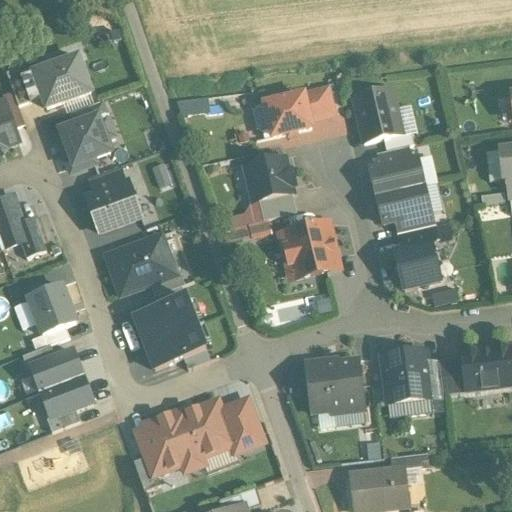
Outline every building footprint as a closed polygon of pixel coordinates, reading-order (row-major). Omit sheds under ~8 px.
[(78,61),(34,77),(43,102),(47,113),(91,97),(78,61)] [(31,107),(22,81),(19,73),(7,77),(19,111),(31,107)] [(43,102),(34,77),(22,81),(31,107),(43,102)] [(327,94),(304,100),(310,125),(333,119),(327,94)] [(392,94),(353,103),(364,148),(384,144),(400,140),(394,114),(396,114),(392,94)] [(178,103),(180,118),(208,115),(206,100),(178,103)] [(304,100),(252,112),(258,137),(271,134),(272,142),(312,133),(310,125),(304,100)] [(0,156),(5,155),(3,150),(18,145),(3,104),(0,105),(0,156)] [(70,118),(75,132),(97,123),(108,119),(103,106),(70,118)] [(69,157),(74,170),(94,163),(110,157),(97,123),(75,132),(62,137),(69,157)] [(400,140),(384,144),(387,156),(407,152),(414,150),(411,137),(400,140)] [(387,156),(379,158),(382,172),(410,165),(407,152),(387,156)] [(511,153),(500,155),(503,184),(507,184),(511,183),(511,153)] [(65,158),(73,177),(96,168),(94,163),(74,170),(69,157),(65,158)] [(286,163),(245,173),(253,208),(259,207),(292,199),(294,199),(286,163)] [(382,172),(371,174),(377,202),(424,191),(417,163),(410,165),(382,172)] [(162,168),(154,171),(159,189),(167,186),(162,168)] [(88,184),(95,201),(127,189),(120,172),(88,184)] [(95,201),(87,204),(100,238),(141,222),(129,189),(127,189),(95,201)] [(424,191),(377,202),(384,229),(423,220),(430,218),(424,191)] [(292,199),(259,207),(264,226),(297,218),(292,199)] [(23,227),(13,201),(0,206),(0,245),(3,255),(22,249),(30,246),(23,227)] [(423,220),(395,226),(398,240),(426,233),(426,232),(423,220)] [(35,223),(23,227),(30,246),(22,249),(27,263),(47,256),(35,223)] [(328,228),(316,231),(324,264),(336,261),(328,228)] [(426,233),(398,240),(402,255),(431,249),(432,250),(438,248),(433,230),(426,232),(426,233)] [(316,231),(285,239),(288,250),(285,251),(290,269),(292,268),(296,283),(327,276),(324,264),(316,231)] [(151,291),(177,281),(176,277),(162,240),(106,261),(121,302),(151,291)] [(402,255),(395,257),(403,294),(440,285),(432,250),(431,249),(402,255)] [(180,276),(176,277),(177,281),(151,291),(155,302),(159,300),(182,292),(185,290),(180,276)] [(66,333),(77,329),(62,290),(29,303),(44,342),(66,333)] [(431,296),(434,309),(457,305),(455,291),(431,296)] [(182,292),(159,300),(164,312),(187,303),(182,292)] [(144,348),(197,329),(187,303),(164,312),(135,324),(144,348)] [(197,329),(144,348),(155,376),(184,364),(206,356),(207,355),(197,329)] [(70,344),(66,333),(44,342),(32,345),(36,356),(50,351),(70,344)] [(32,373),(55,364),(50,351),(36,356),(24,361),(28,374),(32,373)] [(443,398),(467,395),(511,389),(511,371),(510,352),(462,358),(463,364),(439,367),(443,398)] [(206,356),(184,364),(188,376),(210,367),(206,356)] [(431,404),(427,368),(426,356),(382,361),(388,409),(431,404)] [(85,383),(75,357),(55,364),(32,373),(42,400),(85,383)] [(358,365),(322,369),(323,376),(328,417),(364,412),(358,365)] [(427,368),(431,404),(444,402),(443,398),(439,367),(427,368)] [(323,376),(307,378),(312,419),(328,417),(323,376)] [(85,383),(42,400),(51,425),(76,415),(94,408),(85,383)] [(248,406),(221,416),(234,450),(233,450),(236,458),(263,447),(248,406)] [(146,434),(137,437),(146,462),(154,481),(157,479),(183,470),(185,477),(204,470),(201,462),(233,450),(234,450),(221,416),(218,407),(186,419),(185,415),(144,431),(146,434)] [(80,428),(76,415),(51,425),(48,426),(53,438),(80,428)] [(367,464),(379,463),(376,431),(364,433),(367,464)] [(427,459),(402,462),(404,474),(405,473),(405,474),(428,471),(427,459)] [(157,479),(154,481),(146,462),(134,467),(145,497),(161,491),(157,479)] [(404,474),(349,480),(353,511),(392,511),(410,510),(405,474),(405,473),(404,474)] [(256,492),(219,506),(221,511),(240,511),(244,511),(256,511),(263,510),(256,492)]
